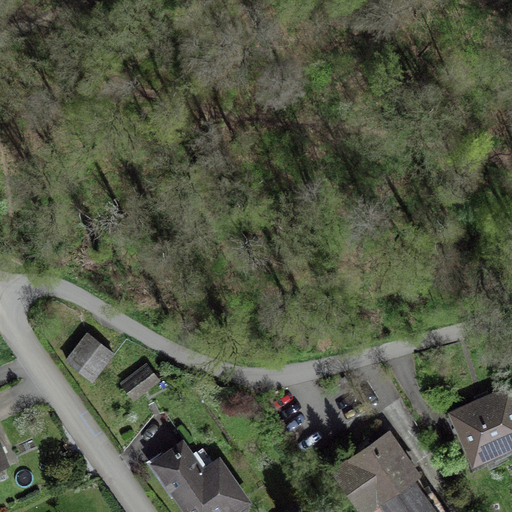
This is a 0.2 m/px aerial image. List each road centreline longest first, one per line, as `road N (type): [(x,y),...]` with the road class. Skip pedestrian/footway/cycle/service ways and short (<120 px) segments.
road 1 (residential): [(141,511),(9,320),(8,292),(16,285),(58,290),(195,362),(281,380),(511,318)]
road 2 (track): [(0,41),(124,93),(222,119),(303,131),(492,125),(511,132)]
